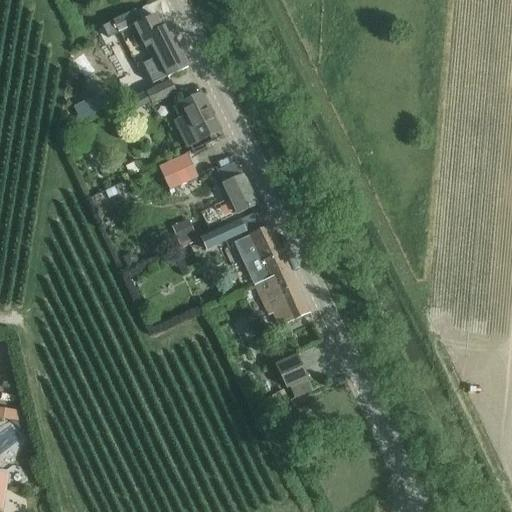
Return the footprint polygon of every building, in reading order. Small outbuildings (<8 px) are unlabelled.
[(152,47),(168,78),(188,68),(172,36),(165,39),(154,17),(142,23),(136,11),(102,28),(108,40),(134,27),(145,50),(152,47)] [(146,94),(147,96),(151,106),(175,96),(170,84),(146,94)] [(103,92),(73,107),(80,121),(110,106),(103,92)] [(186,150),(211,138),(220,133),(201,94),(179,105),(185,117),(173,123),(186,150)] [(158,169),(168,193),(169,193),(198,179),(187,156),(158,169)] [(216,174),(237,216),(258,206),(244,177),(243,178),(236,164),(216,174)] [(210,235),(215,246),(248,231),(243,220),(210,235)] [(188,221),(171,229),(179,245),(195,237),(188,221)] [(256,253),(269,280),(289,270),(269,228),(238,243),(245,258),(256,253)] [(194,242),(189,245),(193,254),(198,251),(194,242)] [(129,255),(122,258),(129,269),(139,263),(135,256),(129,255)] [(267,316),(272,313),(278,328),(309,313),(289,270),(269,280),(254,287),(267,316)] [(289,389),(293,398),(294,401),(314,391),(296,355),(274,365),(286,390),(289,389)] [(275,396),(267,399),(270,406),(278,403),(287,399),(283,391),(275,395),(275,396)] [(0,409),(0,420),(19,423),(20,412),(0,409)]
